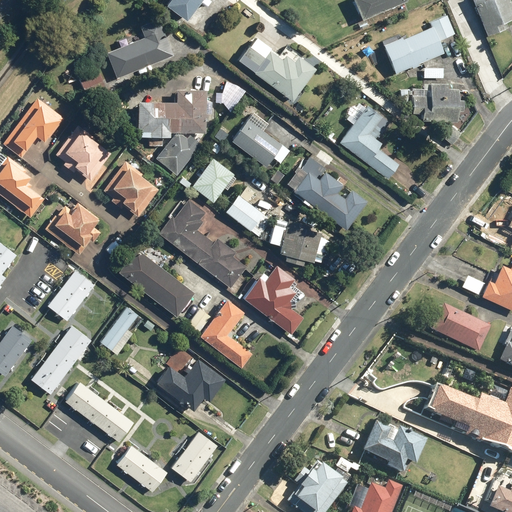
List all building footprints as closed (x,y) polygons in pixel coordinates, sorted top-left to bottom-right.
[(167,0),(162,7),(183,22),(197,3),(203,8),(207,2),(204,0),(167,0)] [(349,0),(359,21),(405,1),(404,0),(349,0)] [(470,0),(486,37),(506,28),(504,23),(511,20),(511,10),(507,0),(470,0)] [(400,34),(381,42),(395,74),(443,53),(438,41),(455,34),(446,14),(429,21),(432,28),(403,40),(400,34)] [(105,53),(115,78),(171,56),(157,21),(138,28),(142,39),(131,43),(128,36),(117,40),(120,47),(105,53)] [(253,38),(235,62),(290,103),(314,70),(297,57),(293,62),(285,56),(282,59),(253,38)] [(442,69),(421,68),(421,77),(441,78),(442,69)] [(98,73),(79,80),(85,97),(104,90),(98,73)] [(430,90),(413,90),(412,115),(422,115),(421,121),(457,123),(458,111),(464,111),(465,100),(459,100),(459,89),(449,89),(449,84),(430,83),(430,90)] [(201,145),(188,135),(202,136),(204,91),(173,89),(172,103),(136,101),(134,129),(137,129),(136,138),(167,139),(152,158),(176,177),(201,145)] [(36,97),(1,142),(20,157),(36,136),(44,141),(62,117),(36,97)] [(365,106),(337,144),(387,180),(398,165),(377,149),(381,144),(376,140),(389,123),(365,106)] [(246,120),(229,142),(264,169),(281,146),(246,120)] [(76,124),(53,154),(63,161),(61,164),(72,172),(74,169),(88,180),(110,152),(92,139),(93,137),(76,124)] [(459,134),(445,124),(437,134),(450,145),(459,134)] [(6,155),(0,163),(0,195),(29,217),(43,198),(24,184),(29,177),(23,172),(25,169),(6,155)] [(291,189),(289,191),(344,231),(365,201),(324,172),(326,169),(306,155),(285,185),(291,189)] [(225,191),(235,178),(211,159),(189,186),(211,204),(222,189),(225,191)] [(124,160),(102,190),(112,197),(110,200),(120,208),(122,205),(137,216),(158,188),(140,175),(142,173),(124,160)] [(244,185),(223,213),(249,233),(262,216),(245,203),(253,192),(244,185)] [(170,215),(157,232),(230,288),(246,266),(232,255),(234,252),(215,238),(213,241),(196,229),(202,221),(199,219),(204,212),(187,199),(173,217),(170,215)] [(52,213),(42,226),(78,255),(90,240),(92,242),(100,232),(92,225),(98,218),(76,201),(69,209),(63,204),(55,215),(52,213)] [(318,230),(272,219),(267,243),(277,245),(275,253),(284,255),(282,262),(300,266),(301,262),(310,264),(318,230)] [(0,281),(4,276),(0,273),(0,272),(27,237),(7,222),(0,232),(0,281)] [(506,232),(487,222),(481,232),(500,243),(506,232)] [(135,247),(116,271),(176,316),(194,292),(135,247)] [(511,311),(511,258),(507,268),(499,265),(491,283),(485,280),(478,296),(511,311)] [(258,277),(242,298),(290,334),(303,317),(289,307),(289,300),(295,292),(288,286),(294,278),(275,264),(263,281),(258,277)] [(74,269),(46,305),(67,320),(94,284),(74,269)] [(225,299),(198,335),(240,367),(251,352),(227,334),(244,312),(225,299)] [(489,327),(441,304),(429,330),(477,353),(489,327)] [(126,306),(99,341),(116,354),(132,333),(127,329),(138,314),(126,306)] [(199,308),(186,324),(197,332),(210,316),(199,308)] [(11,324),(0,339),(0,372),(4,375),(31,339),(11,324)] [(70,324),(29,379),(49,393),(90,339),(70,324)] [(511,327),(510,326),(501,346),(503,346),(496,362),(511,368),(511,327)] [(167,364),(154,382),(192,410),(202,397),(208,402),(225,379),(197,358),(183,376),(167,364)] [(133,421),(78,381),(64,400),(118,441),(133,421)] [(511,450),(511,388),(506,403),(481,392),(478,400),(439,384),(428,410),(469,427),(467,432),(511,450)] [(376,421),(362,450),(389,463),(388,466),(404,473),(407,467),(404,465),(407,460),(417,464),(428,439),(399,426),(398,427),(391,424),(390,428),(376,421)] [(197,430),(170,466),(190,481),(217,445),(197,430)] [(166,472),(130,444),(115,464),(152,491),(166,472)] [(290,486),(294,489),(284,503),(295,511),(324,511),(350,476),(338,468),(333,474),(315,461),(306,473),(302,470),(290,486)] [(353,506),(350,511),(392,511),(404,484),(388,478),(385,487),(371,481),(360,509),(353,506)] [(494,487),(485,508),(494,511),(511,511),(511,483),(507,493),(494,487)]
